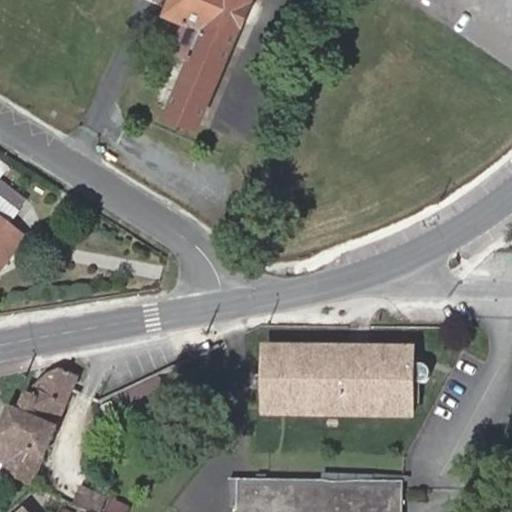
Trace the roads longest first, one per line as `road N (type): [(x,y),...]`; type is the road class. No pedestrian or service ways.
road 1 (tertiary): [(511,192),(362,273),(226,304)]
road 2 (residential): [(226,304),(200,248),(0,116)]
road 3 (tertiary): [(226,304),(0,348)]
